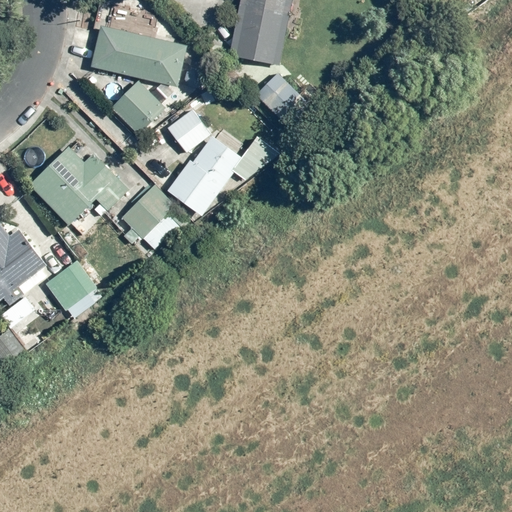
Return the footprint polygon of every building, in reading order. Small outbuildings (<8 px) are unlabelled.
[(293,0),(240,0),(229,55),(279,66),(293,0)] [(186,45),(101,25),(91,67),(177,87),(186,45)] [(308,100),(277,71),(256,94),(287,123),(308,100)] [(163,107),(138,78),(110,103),(136,132),(163,107)] [(209,133),(190,109),(166,128),(186,152),(209,133)] [(190,159),(167,192),(201,216),(243,158),(213,136),(194,162),(190,159)] [(69,146),(29,185),(68,225),(95,199),(108,212),(131,189),(95,152),(85,163),(69,146)] [(180,223),(168,212),(175,205),(153,184),(115,223),(137,244),(143,238),(154,249),(180,223)] [(0,223),(0,301),(3,299),(8,307),(24,295),(18,286),(46,266),(19,230),(10,236),(0,223)] [(92,285),(75,261),(44,284),(70,320),(101,298),(92,285)] [(36,309),(26,295),(0,312),(0,316),(8,328),(36,309)]
